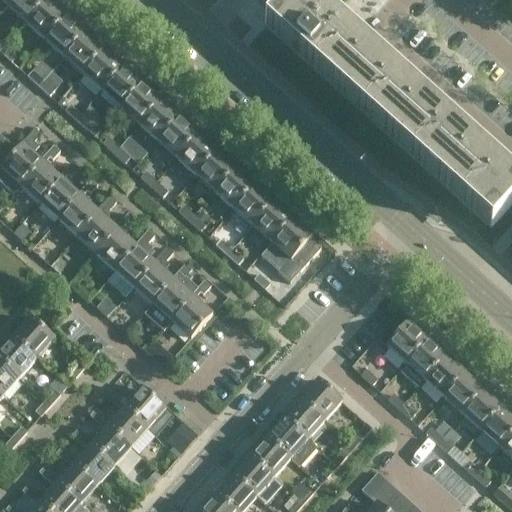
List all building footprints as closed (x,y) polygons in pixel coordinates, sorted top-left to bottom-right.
[(15,0),(0,0),(0,2),(7,10),(15,0)] [(48,2),(46,0),(15,0),(7,10),(26,26),(48,2)] [(511,179),(311,0),(289,0),(264,28),(490,230),(511,205),(511,179)] [(67,19),(48,2),(26,26),(45,43),(67,19)] [(86,36),(67,19),(45,43),(64,60),(86,36)] [(105,52),(86,36),(64,60),(83,77),(105,52)] [(11,65),(11,64),(16,59),(6,49),(0,55),(11,65)] [(124,69),(105,52),(83,77),(102,94),(124,69)] [(142,86),(124,69),(102,94),(120,111),(142,86)] [(38,89),(43,83),(32,73),(27,79),(38,89)] [(49,99),(49,98),(54,93),(43,83),(38,89),(49,99)] [(161,103),(142,86),(120,111),(139,127),(161,103)] [(180,120),(161,103),(139,127),(158,144),(180,120)] [(76,122),(81,117),(70,107),(65,113),(76,122)] [(76,122),(87,132),(92,127),(81,117),(76,122)] [(199,137),(180,120),(158,144),(177,161),(199,137)] [(34,131),(29,137),(35,143),(41,137),(34,131)] [(218,154),(199,137),(177,161),(196,178),(218,154)] [(129,138),(120,149),(140,163),(148,152),(129,138)] [(113,156),(118,150),(108,141),(102,146),(113,156)] [(42,165),(23,147),(1,172),(20,189),(42,165)] [(53,148),(48,154),(54,160),(60,154),(53,148)] [(113,156),(124,166),(130,160),(118,150),(113,156)] [(236,170),(218,154),(196,178),(215,195),(236,170)] [(42,165),(20,189),(39,206),(61,182),(42,165)] [(72,165),(67,171),(73,177),(79,171),(72,165)] [(255,187),(236,170),(215,195),(233,212),(255,187)] [(151,190),(156,184),(145,174),(140,180),(151,190)] [(61,182),(39,206),(58,223),(80,199),(61,182)] [(91,182),(85,188),(92,194),(97,188),(91,182)] [(151,190),(162,200),(167,194),(156,184),(151,190)] [(274,204),(255,187),(233,212),(252,228),(274,204)] [(80,199),(58,223),(77,240),(99,216),(80,199)] [(109,199),(104,205),(111,211),(116,205),(109,199)] [(293,221),(274,204),(252,228),(271,245),(293,221)] [(189,224),(194,218),(183,208),(178,214),(189,224)] [(99,216),(77,240),(96,257),(118,232),(99,216)] [(128,216),(123,222),(129,227),(135,222),(128,216)] [(189,224),(200,234),(205,228),(194,218),(189,224)] [(313,239),(293,221),(271,245),(291,263),(310,242),(313,239)] [(118,232),(96,257),(115,274),(137,249),(118,232)] [(148,233),(143,239),(149,245),(154,239),(148,233)] [(226,257),(231,252),(221,242),(215,248),(226,257)] [(290,286),(321,252),(310,242),(291,263),(280,276),(290,286)] [(137,249),(115,274),(134,291),(156,266),(137,249)] [(166,250),(161,256),(168,262),(173,256),(166,250)] [(226,257),(237,268),(243,262),(231,252),(226,257)] [(156,266),(134,291),(153,308),(175,283),(156,266)] [(185,267),(180,273),(186,279),(192,273),(185,267)] [(70,285),(76,278),(72,274),(66,274),(62,279),(70,285)] [(259,276),(254,282),(265,292),(270,286),(259,276)] [(175,283),(153,308),(172,325),(194,300),(175,283)] [(204,283),(199,289),(205,295),(211,289),(204,283)] [(213,317),(194,300),(172,325),(191,342),(213,317)] [(142,319),(135,339),(151,344),(151,342),(159,345),(165,327),(142,319)] [(31,320),(13,340),(37,362),(55,342),(31,320)] [(428,342),(409,325),(387,349),(406,366),(428,342)] [(13,340),(0,354),(0,361),(20,380),(37,362),(13,340)] [(428,342),(406,366),(425,383),(447,359),(428,342)] [(447,359),(425,383),(444,400),(466,376),(447,359)] [(0,361),(0,395),(4,399),(20,380),(0,361)] [(75,381),(85,371),(79,365),(69,376),(75,381)] [(360,378),(372,388),(377,382),(366,372),(360,378)] [(466,376),(444,400),(463,417),(485,393),(466,376)] [(318,383),(300,402),(325,424),(342,404),(318,383)] [(141,391),(124,410),(148,432),(165,413),(141,391)] [(45,403),(51,408),(60,397),(54,392),(45,403)] [(106,400),(112,405),(118,399),(112,393),(106,400)] [(485,393),(463,417),(482,434),(503,410),(485,393)] [(399,412),(404,407),(393,396),(388,402),(399,412)] [(300,402),(283,421),(308,443),(325,424),(300,402)] [(35,414),(40,419),(51,408),(45,403),(35,414)] [(399,412),(410,422),(415,416),(404,407),(399,412)] [(148,432),(124,410),(107,429),(131,451),(148,432)] [(511,417),(503,410),(482,434),(501,451),(511,438),(511,417)] [(90,419),(96,424),(102,417),(96,412),(90,419)] [(283,421),(266,440),(291,462),(308,443),(283,421)] [(371,431),(365,426),(355,437),(361,442),(371,431)] [(131,451),(107,429),(90,448),(114,470),(131,451)] [(17,445),(27,435),(21,430),(11,440),(17,445)] [(436,446),(442,440),(430,430),(425,436),(436,446)] [(73,437),(79,443),(85,436),(79,431),(73,437)] [(511,438),(501,451),(511,461),(511,438)] [(17,445),(11,440),(1,452),(7,457),(17,445)] [(266,440),(250,459),(274,481),(291,462),(266,440)] [(436,446),(447,456),(452,450),(442,440),(436,446)] [(114,470),(90,448),(73,467),(97,489),(114,470)] [(55,457),(61,462),(67,456),(61,450),(55,457)] [(337,469),(347,458),(341,453),(331,464),(337,469)] [(250,459),(233,478),(257,500),(274,481),(250,459)] [(337,469),(331,464),(321,475),(327,480),(337,469)] [(474,480),(479,474),(468,464),(463,470),(474,480)] [(97,489),(73,467),(56,486),(80,507),(97,489)] [(39,476),(45,481),(51,474),(45,469),(39,476)] [(474,480),(485,490),(490,484),(479,474),(474,480)] [(363,493),(372,502),(387,484),(378,476),(363,493)] [(233,478),(216,497),(232,511),(246,511),(257,500),(233,478)] [(387,484),(372,502),(377,506),(381,510),(396,492),(387,484)] [(75,511),(80,507),(56,486),(39,505),(46,511),(75,511)] [(22,494),(28,500),(34,493),(28,488),(22,494)] [(303,507),(313,496),(307,491),(297,502),(303,507)] [(396,492),(381,510),(383,511),(394,511),(405,500),(396,492)] [(232,511),(216,497),(202,511),(232,511)] [(510,511),(511,511),(511,503),(506,498),(501,504),(510,511)] [(405,500),(394,511),(410,511),(414,508),(405,500)] [(298,511),(303,507),(297,502),(288,511),(298,511)]
